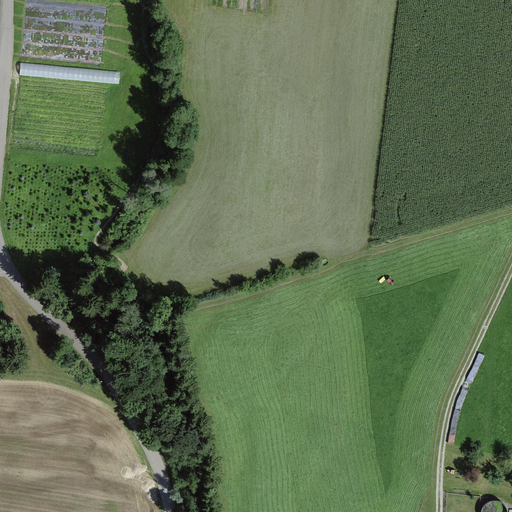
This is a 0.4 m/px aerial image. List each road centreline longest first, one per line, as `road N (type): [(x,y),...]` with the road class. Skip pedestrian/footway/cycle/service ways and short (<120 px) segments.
road 1 (unclassified): [(0,255),(33,300),(106,369),(146,439),(170,511)]
road 2 (track): [(511,274),(443,426),(440,511)]
road 3 (unclassified): [(9,0),(0,127)]
